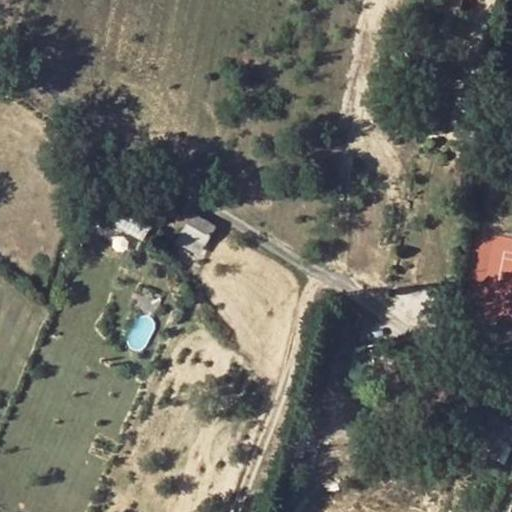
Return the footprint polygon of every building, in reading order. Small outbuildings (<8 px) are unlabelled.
[(459,0),(441,0),(440,16),(457,18),(459,0)] [(391,49),(391,66),(407,66),(407,50),(391,49)] [(117,213),(147,229),(149,231),(160,210),(128,193),(117,213)] [(203,245),(212,223),(191,210),(180,233),(203,245)] [(147,229),(117,213),(111,224),(141,239),(147,229)] [(176,242),(198,254),(203,245),(180,233),(176,242)] [(500,463),(511,442),(511,423),(495,415),(500,406),(490,401),(485,409),(478,405),(458,440),(500,463)]
